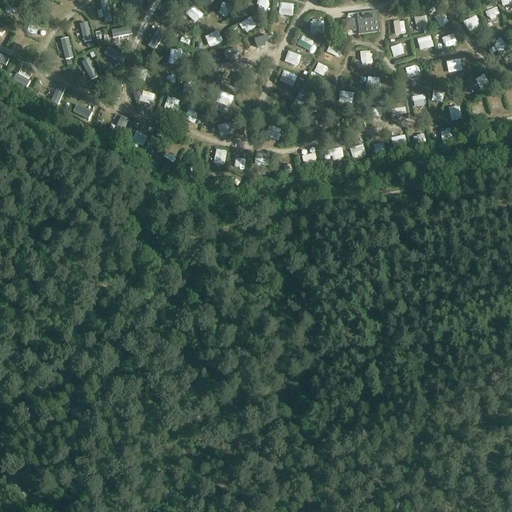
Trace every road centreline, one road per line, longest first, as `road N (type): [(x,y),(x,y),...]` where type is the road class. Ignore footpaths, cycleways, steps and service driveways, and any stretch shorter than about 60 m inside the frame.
road 1 (track): [(0,45),(136,115),(203,137),(295,146),(433,123)]
road 2 (track): [(338,205),(0,286)]
road 3 (track): [(511,167),(338,205)]
road 4 (track): [(136,35),(148,55),(275,73)]
road 5 (track): [(394,78),(475,50),(443,0)]
road 6 (track): [(159,0),(126,64),(136,115)]
road 7 (track): [(419,125),(386,53),(386,9)]
